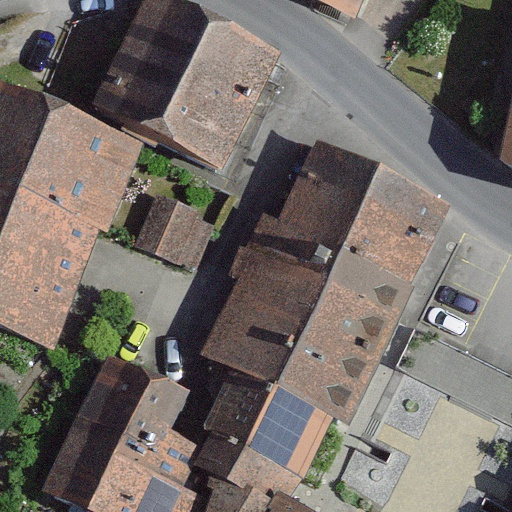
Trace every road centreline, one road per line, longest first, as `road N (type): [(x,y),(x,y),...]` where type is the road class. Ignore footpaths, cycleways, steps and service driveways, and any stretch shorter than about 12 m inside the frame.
road 1 (residential): [(320,62),(193,313)]
road 2 (residential): [(464,178),(399,400)]
road 3 (tertiary): [(464,178),(320,62)]
